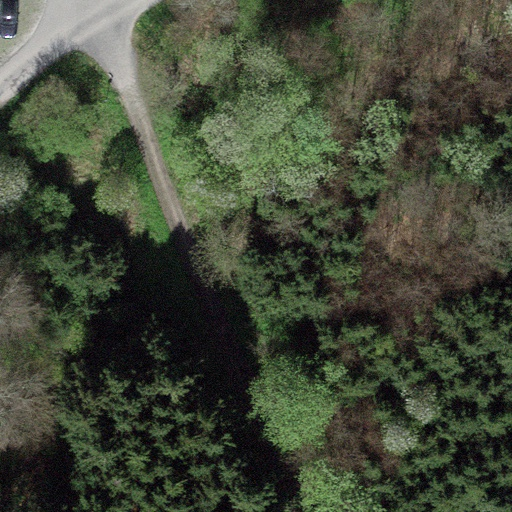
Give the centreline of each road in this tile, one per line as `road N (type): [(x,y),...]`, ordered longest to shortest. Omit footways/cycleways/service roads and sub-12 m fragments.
road 1 (track): [(97,20),(297,511)]
road 2 (track): [(0,90),(33,57),(97,20)]
